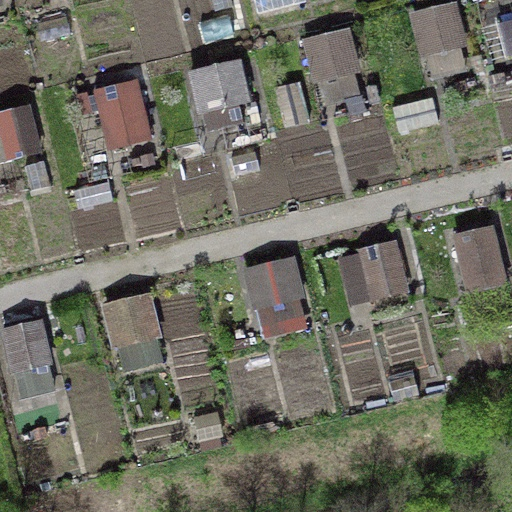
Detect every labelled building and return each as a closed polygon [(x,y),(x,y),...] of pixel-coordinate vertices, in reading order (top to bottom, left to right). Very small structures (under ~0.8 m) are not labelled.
[(50,6),(48,0),(25,0),(28,11),(50,6)] [(232,7),(230,0),(210,0),(213,11),(232,7)] [(307,3),(306,0),(253,0),(258,16),(307,3)] [(467,49),(457,4),(407,15),(417,61),(426,59),(430,77),(464,69),(460,51),(467,49)] [(511,22),(498,26),(506,59),(511,57),(511,22)] [(361,75),(349,30),(301,42),(313,86),(317,85),(323,109),(344,103),(348,118),(366,114),(362,97),(360,98),(354,77),(361,75)] [(251,103),(240,62),(187,76),(197,120),(203,118),(207,134),(243,125),(244,128),(260,124),(255,102),(251,103)] [(93,94),(107,153),(153,142),(139,82),(93,94)] [(283,131),(310,125),(300,84),(274,90),(283,131)] [(364,88),(368,107),(379,105),(376,86),(364,88)] [(91,115),(86,94),(74,97),(80,118),(91,115)] [(438,127),(433,98),(391,107),(397,135),(438,127)] [(30,107),(0,114),(0,182),(18,178),(14,163),(42,156),(30,107)] [(379,131),(376,118),(338,128),(342,141),(379,131)] [(176,147),(179,160),(201,155),(198,142),(176,147)] [(291,158),(293,168),(332,160),(330,150),(291,158)] [(141,157),(145,170),(155,168),(151,155),(141,157)] [(215,173),(211,156),(178,165),(182,182),(215,173)] [(52,193),(44,163),(25,168),(33,198),(52,193)] [(77,174),(81,184),(94,179),(90,169),(77,174)] [(160,198),(157,182),(124,188),(127,204),(160,198)] [(113,203),(109,185),(73,193),(77,211),(113,203)] [(262,206),(258,187),(233,193),(237,211),(262,206)] [(508,288),(492,228),(451,239),(466,298),(508,288)] [(408,293),(396,242),(357,252),(358,256),(338,261),(349,308),(408,293)] [(306,300),(296,258),(241,272),(252,314),(255,313),(262,342),(307,331),(299,302),(306,300)] [(163,341),(152,295),(100,307),(111,353),(117,351),(123,376),(164,367),(158,342),(163,341)] [(68,332),(87,329),(85,318),(66,321),(68,332)] [(54,367),(43,321),(0,331),(0,334),(10,377),(14,376),(20,401),(55,393),(49,368),(54,367)] [(410,369),(386,376),(394,403),(418,396),(410,369)] [(330,404),(327,393),(286,403),(288,414),(330,404)] [(28,416),(26,405),(12,407),(14,419),(28,416)] [(225,447),(217,414),(191,420),(199,453),(225,447)]
